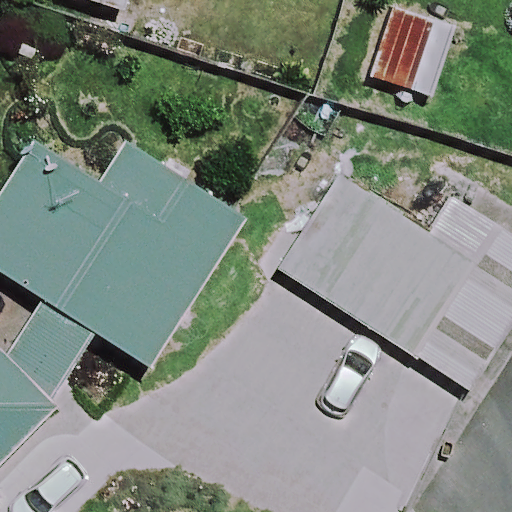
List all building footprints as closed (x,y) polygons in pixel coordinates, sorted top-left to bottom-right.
[(437,35),(372,16),(351,86),(417,105),(437,35)] [(110,313),(165,348),(260,201),(139,124),(111,167),(49,128),(0,204),(0,242),(58,280),(110,313)] [(440,226),(348,168),(287,265),(478,384),(511,329),(511,222),(462,191),(440,226)] [(110,313),(58,280),(20,340),(64,383),(110,313)] [(20,340),(0,320),(0,459),(70,389),(64,383),(20,340)]
